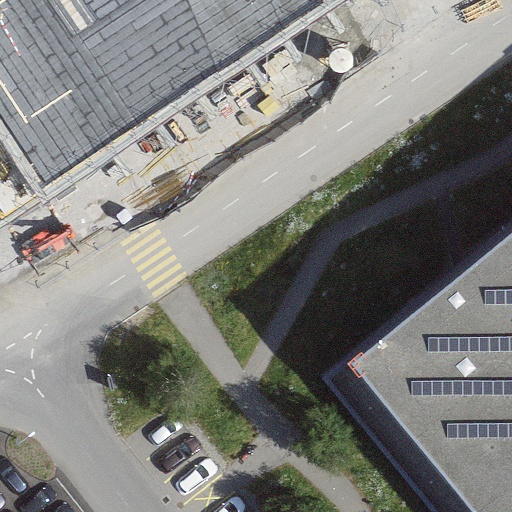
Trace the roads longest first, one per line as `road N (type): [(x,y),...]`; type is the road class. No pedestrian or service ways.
road 1 (residential): [(3,350),(511,12)]
road 2 (residential): [(3,350),(144,511)]
